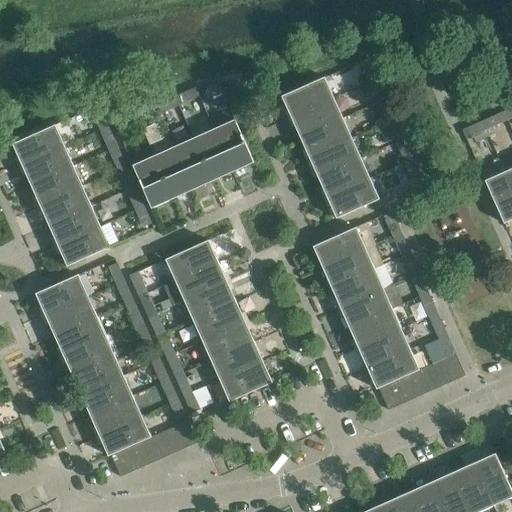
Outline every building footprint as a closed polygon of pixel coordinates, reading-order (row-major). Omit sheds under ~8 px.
[(377,78),(370,62),(362,66),(369,82),(377,78)] [(291,117),(334,98),(328,87),(324,77),(281,96),(291,117)] [(377,78),(369,82),(376,99),(385,95),(377,78)] [(219,83),(202,91),(206,99),(222,92),(219,83)] [(183,103),(199,96),(195,87),(179,95),(183,103)] [(150,95),(134,103),(138,111),(154,103),(150,95)] [(155,106),(159,114),(175,107),(171,98),(155,106)] [(343,118),(334,98),(291,117),(300,137),(343,118)] [(395,118),(388,103),(380,106),(387,122),(395,118)] [(109,114),(113,122),(130,115),(126,106),(109,114)] [(108,126),(101,110),(93,114),(100,130),(108,126)] [(499,113),(483,120),(487,129),(503,121),(499,113)] [(352,138),(343,118),(300,137),(309,158),(352,138)] [(388,125),(379,129),(386,143),(394,139),(403,135),(395,118),(387,122),(388,125)] [(235,120),(214,129),(233,172),(254,162),(235,120)] [(472,135),(487,129),(483,120),(467,128),(471,136),(472,135)] [(56,125),(13,144),(22,165),(65,146),(64,145),(74,141),(65,122),(56,125)] [(116,142),(108,126),(100,130),(107,146),(116,142)] [(214,129),(194,138),(213,181),(233,172),(214,129)] [(487,129),(472,135),(476,143),(490,137),(487,129)] [(213,181),(194,138),(173,147),(193,190),(213,181)] [(361,158),(352,138),(309,158),(318,178),(361,158)] [(414,159),(406,143),(398,147),(405,163),(414,159)] [(65,146),(22,165),(31,185),(74,166),(65,146)] [(173,147),(153,156),(173,199),(193,190),(173,147)] [(127,166),(119,150),(111,154),(118,170),(127,166)] [(173,199),(153,156),(133,165),(152,208),(173,199)] [(370,178),(361,158),(318,178),(327,198),(370,178)] [(414,159),(405,163),(413,179),(421,175),(414,159)] [(74,166),(31,185),(40,205),(83,186),(74,166)] [(134,183),(127,166),(118,170),(125,186),(134,183)] [(485,181),(504,224),(511,219),(511,185),(506,171),(485,181)] [(379,199),(370,178),(327,198),(337,219),(379,199)] [(83,186),(40,205),(49,225),(92,206),(83,186)] [(129,194),(136,211),(145,207),(137,190),(129,194)] [(92,206),(49,225),(58,246),(101,226),(92,206)] [(152,223),(145,207),(136,211),(143,227),(152,223)] [(401,232),(394,216),(385,219),(393,236),(401,232)] [(101,226),(58,246),(67,266),(110,247),(101,226)] [(356,227),(313,246),(322,267),(365,248),(356,227)] [(401,232),(393,236),(400,252),(409,248),(401,232)] [(175,280),(218,261),(209,240),(166,259),(175,280)] [(374,268),(365,248),(322,267),(331,287),(374,268)] [(419,272),(412,256),(404,260),(411,276),(419,272)] [(175,280),(163,285),(167,296),(180,290),(184,300),(227,281),(218,261),(175,280)] [(108,267),(116,283),(124,279),(117,263),(108,267)] [(374,268),(331,287),(340,308),(383,288),(374,268)] [(129,276),(137,293),(146,289),(138,272),(129,276)] [(427,288),(419,272),(411,276),(418,292),(427,288)] [(36,294),(45,314),(88,295),(79,275),(36,294)] [(132,295),(124,279),(116,283),(123,299),(132,295)] [(193,320),(236,301),(227,281),(184,300),(193,320)] [(392,309),(383,288),(340,308),(349,328),(392,309)] [(97,315),(88,295),(45,314),(54,335),(97,315)] [(437,313),(430,296),(422,300),(429,317),(437,313)] [(141,301),(148,316),(156,313),(149,297),(141,301)] [(202,341),(245,321),(236,301),(193,320),(202,341)] [(142,319),(135,303),(127,307),(134,323),(142,319)] [(392,309),(349,328),(358,348),(401,329),(392,309)] [(164,329),(156,313),(148,316),(155,333),(164,329)] [(437,313),(429,317),(436,332),(445,328),(437,313)] [(54,335),(63,355),(106,335),(97,315),(54,335)] [(150,336),(142,319),(134,323),(141,339),(150,336)] [(211,361),(254,341),(245,321),(202,341),(211,361)] [(410,349),(401,329),(358,348),(367,368),(410,349)] [(115,356),(106,335),(63,355),(72,375),(115,356)] [(456,353),(448,336),(440,340),(447,357),(456,353)] [(166,357),(174,353),(167,337),(159,341),(166,357)] [(220,381),(263,362),(254,341),(211,361),(220,381)] [(160,359),(153,343),(145,347),(152,363),(160,359)] [(410,349),(367,368),(376,389),(379,388),(390,383),(401,378),(412,373),(419,370),(410,349)] [(182,369),(174,353),(166,357),(173,373),(182,369)] [(466,375),(456,353),(447,357),(445,358),(455,380),(466,375)] [(72,375),(81,395),(124,376),(115,356),(72,375)] [(445,358),(434,363),(444,385),(455,380),(445,358)] [(168,376),(160,359),(152,363),(159,379),(168,376)] [(220,381),(230,402),(273,382),(263,362),(220,381)] [(433,390),(444,385),(434,363),(423,368),(433,390)] [(423,368),(419,370),(412,373),(422,395),(433,390),(423,368)] [(422,395),(412,373),(401,378),(411,400),(422,395)] [(133,396),(124,376),(81,395),(90,415),(133,396)] [(177,381),(184,397),(193,393),(185,377),(177,381)] [(401,378),(390,383),(400,405),(411,400),(401,378)] [(179,400),(171,383),(163,387),(170,403),(179,400)] [(400,405),(390,383),(379,388),(389,410),(400,405)] [(203,389),(193,393),(184,397),(192,413),(200,409),(197,404),(208,399),(203,389)] [(90,415),(99,435),(142,416),(133,396),(90,415)] [(186,416),(179,400),(170,403),(177,420),(186,416)] [(142,416),(99,435),(108,456),(111,455),(122,450),(133,445),(144,440),(151,437),(142,416)] [(187,447),(198,442),(188,421),(177,425),(187,447)] [(177,425),(166,430),(176,452),(187,447),(177,425)] [(165,457),(176,452),(166,430),(155,435),(165,457)] [(155,435),(151,437),(144,440),(154,462),(165,457),(155,435)] [(143,467),(154,462),(144,440),(133,445),(143,467)] [(133,445),(122,450),(132,472),(143,467),(133,445)] [(121,477),(132,472),(122,450),(111,455),(121,477)] [(475,462),(494,505),(511,497),(511,490),(495,453),(475,462)] [(472,511),(478,511),(494,505),(475,462),(454,471),(472,511)] [(448,511),(472,511),(454,471),(434,480),(448,511)] [(414,489),(424,511),(448,511),(434,480),(414,489)] [(400,511),(424,511),(414,489),(394,498),(400,511)] [(374,507),(375,511),(400,511),(394,498),(374,507)]
